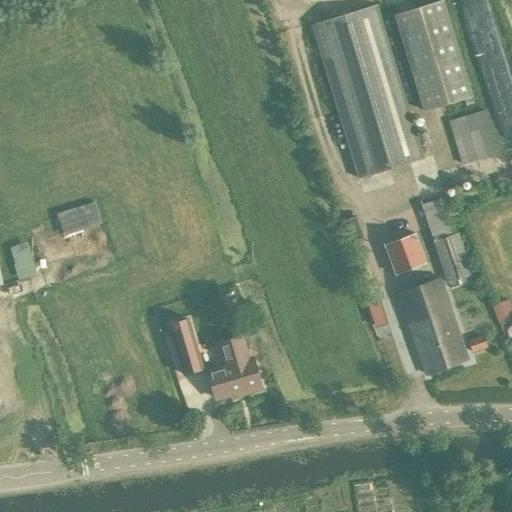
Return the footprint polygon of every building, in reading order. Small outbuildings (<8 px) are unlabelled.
[(423,111),(472,96),(442,1),(394,16),(423,111)] [(359,179),(424,159),(376,6),(311,26),(359,179)] [(482,55),(505,138),(511,135),(511,82),(503,49),(482,55)] [(484,110),(465,116),(448,122),(462,165),(498,154),(484,110)] [(447,283),(472,275),(458,234),(456,235),(443,198),(422,205),(434,242),(447,283)] [(94,202),(58,214),(65,234),(101,223),(94,202)] [(415,234),(385,245),(396,274),(426,263),(415,234)] [(426,374),(468,360),(440,279),(399,293),(426,374)] [(497,303),(493,304),(500,321),(511,316),(511,311),(507,299),(497,303)] [(169,325),(184,375),(203,369),(188,319),(169,325)] [(484,335),(468,340),(472,351),(487,346),(484,335)] [(228,367),(212,372),(220,399),(248,391),(250,395),(266,391),(257,359),(250,361),(243,337),(222,343),(228,367)]
